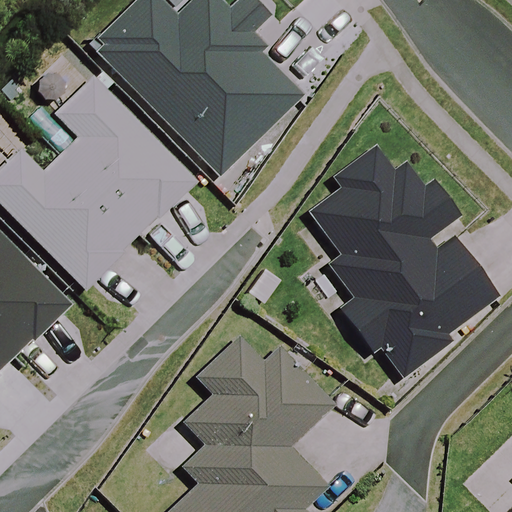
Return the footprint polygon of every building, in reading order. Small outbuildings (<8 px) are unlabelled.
[(149,0),(135,0),(88,47),(218,178),(297,99),(255,56),(260,52),(245,38),(263,20),(242,0),(239,0),(223,16),(207,0),(195,0),(173,23),(149,0)] [(190,188),(85,82),(48,119),(72,144),(56,161),(134,240),(153,221),(155,223),(190,188)] [(370,348),(394,379),(442,342),(437,335),(485,298),(432,229),(450,215),(425,183),(416,190),(395,164),(387,170),(369,147),(327,179),(335,190),(303,214),(334,253),(321,264),(347,298),(330,311),(363,353),(370,348)] [(119,254),(134,240),(56,161),(40,176),(17,152),(0,169),(0,215),(79,295),(120,254),(119,254)] [(65,312),(0,246),(0,355),(9,364),(28,345),(30,347),(65,312)] [(194,380),(210,396),(176,431),(191,447),(169,470),(190,491),(169,511),(319,511),(332,499),(293,461),(316,438),(306,428),(327,406),(271,351),(260,362),(235,338),(194,380)] [(0,372),(9,364),(0,355),(0,372)]
